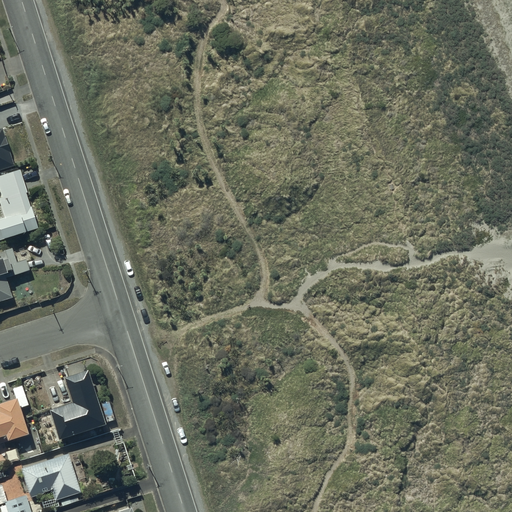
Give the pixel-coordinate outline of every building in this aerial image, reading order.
[(0,169),(14,166),(2,129),(0,129),(0,169)] [(0,218),(0,238),(1,238),(2,240),(37,229),(19,170),(0,176),(0,193),(1,197),(0,197),(0,205),(4,217),(0,218)] [(0,300),(11,297),(5,278),(28,271),(25,259),(17,262),(12,249),(0,252),(0,300)] [(47,409),(57,438),(103,424),(86,368),(61,376),(69,402),(47,409)] [(21,379),(23,387),(43,382),(41,374),(21,379)] [(0,441),(6,440),(6,439),(27,432),(15,397),(0,401),(0,441)] [(5,461),(19,457),(16,448),(2,453),(5,461)] [(67,453),(19,468),(28,497),(42,493),(42,491),(51,488),(54,498),(78,491),(67,453)] [(4,501),(7,509),(0,511),(30,511),(26,495),(4,501)] [(53,501),(41,505),(31,508),(31,511),(38,511),(54,508),(53,501)]
